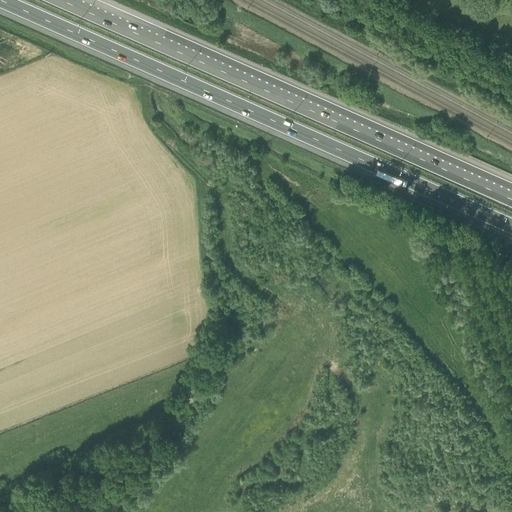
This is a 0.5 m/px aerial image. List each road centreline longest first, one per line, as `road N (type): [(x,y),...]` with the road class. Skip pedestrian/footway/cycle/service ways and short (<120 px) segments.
road 1 (motorway): [(0,0),(511,226)]
road 2 (motorway): [(511,200),(58,0)]
road 3 (track): [(368,511),(368,401),(276,296),(229,267),(220,190),(165,138)]
